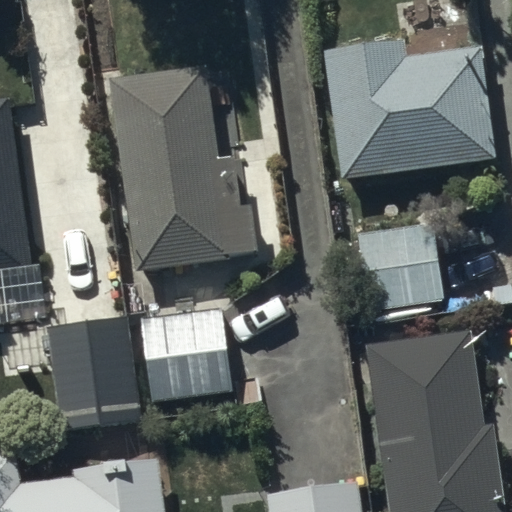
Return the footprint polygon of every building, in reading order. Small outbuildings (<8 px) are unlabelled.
[(408,27),(323,38),(340,172),(502,152),(487,33),(410,42),(408,27)] [(211,58),(113,69),(136,262),(256,248),(244,147),(221,150),(211,58)] [(0,267),(32,264),(13,88),(0,89),(0,267)] [(436,217),(359,227),(369,300),(446,289),(436,217)] [(223,300),(144,311),(155,394),(234,384),(223,300)] [(130,301),(46,311),(58,421),(142,412),(130,301)] [(474,318),(368,333),(393,511),(510,511),(496,413),(487,415),(474,318)] [(20,435),(0,437),(0,511),(184,511),(184,508),(176,509),(166,424),(125,429),(126,444),(75,450),(77,461),(24,467),(20,435)] [(365,511),(360,471),(264,483),(267,511),(365,511)]
